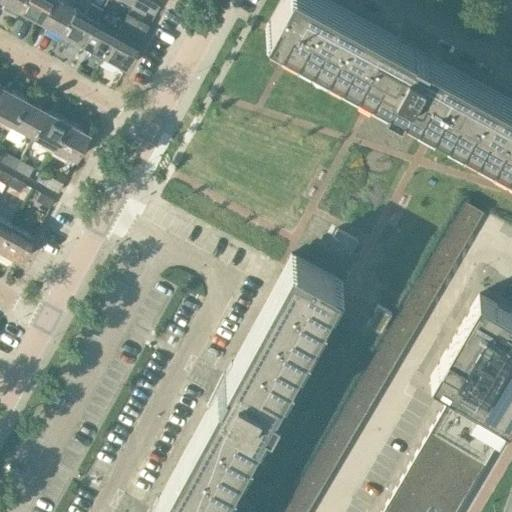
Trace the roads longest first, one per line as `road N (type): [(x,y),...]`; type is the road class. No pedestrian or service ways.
road 1 (residential): [(47,324),(150,132)]
road 2 (residential): [(150,132),(0,47)]
road 3 (residential): [(150,132),(221,0)]
